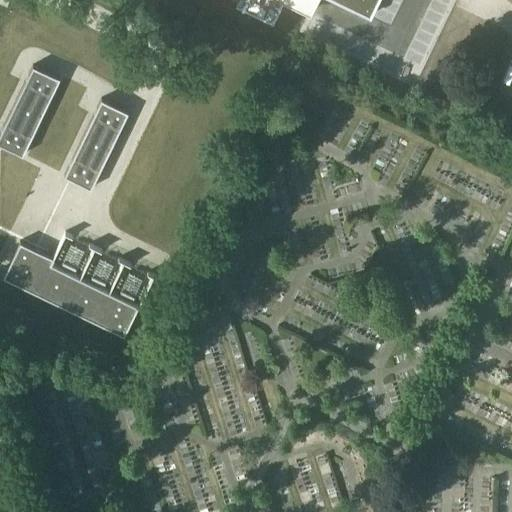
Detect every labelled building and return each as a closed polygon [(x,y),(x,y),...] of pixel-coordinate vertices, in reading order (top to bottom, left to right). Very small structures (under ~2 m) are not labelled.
[(245,0),(243,5),(243,7),(272,21),(279,6),(282,0),(285,0),(309,11),(314,0),(339,0),(370,15),(376,0),(245,0)] [(46,30),(32,59),(79,81),(92,52),(46,30)] [(0,143),(22,154),(59,77),(32,64),(0,130),(0,143)] [(128,110),(100,97),(63,174),(91,187),(128,110)] [(145,295),(156,271),(65,230),(54,255),(19,239),(3,274),(129,331),(145,295)] [(96,511),(93,502),(69,510),(69,511),(96,511)]
